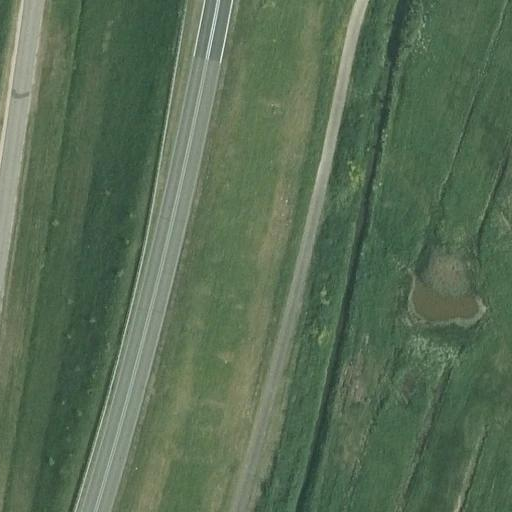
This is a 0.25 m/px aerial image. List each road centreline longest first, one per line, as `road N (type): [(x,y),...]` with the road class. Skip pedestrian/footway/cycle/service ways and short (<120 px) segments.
road 1 (unclassified): [(232,511),(365,0)]
road 2 (trunk): [(93,511),(149,308),(214,0)]
road 3 (unclassified): [(0,237),(34,0)]
